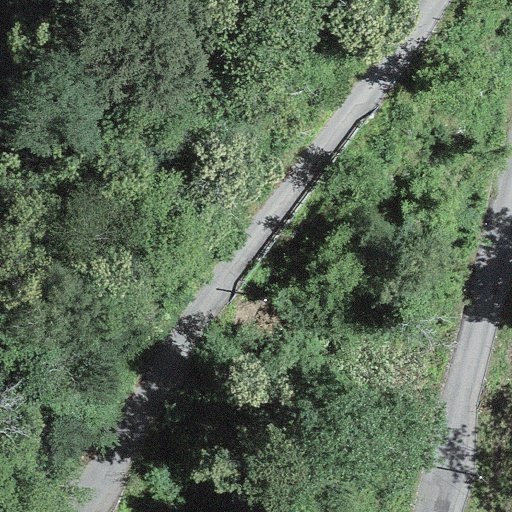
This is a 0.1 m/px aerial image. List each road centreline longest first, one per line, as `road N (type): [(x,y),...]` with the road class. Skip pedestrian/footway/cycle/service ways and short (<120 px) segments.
road 1 (unclassified): [(67,511),(432,0)]
road 2 (unclassified): [(511,185),(436,511)]
